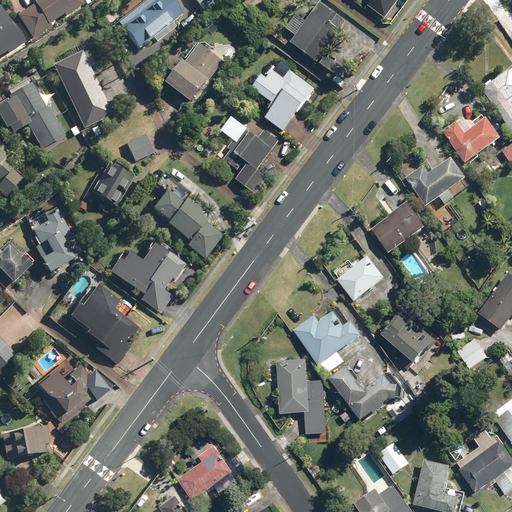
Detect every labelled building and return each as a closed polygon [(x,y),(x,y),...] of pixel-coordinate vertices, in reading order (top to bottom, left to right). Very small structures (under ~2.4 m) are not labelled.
[(28,0),(31,4),(17,14),(36,40),(88,2),(86,0),(28,0)] [(148,0),(121,22),(142,49),(186,14),(175,0),(148,0)] [(198,0),(206,10),(219,0),(198,0)] [(363,6),(383,19),(396,0),(362,0),(366,2),(363,6)] [(293,43),(319,62),(351,21),(325,1),(293,43)] [(0,6),(0,57),(10,51),(11,53),(15,51),(25,44),(29,42),(25,32),(3,4),(0,6)] [(226,63),(203,44),(170,85),(193,103),(226,63)] [(55,64),(85,127),(115,113),(85,50),(55,64)] [(278,103),(266,118),(287,132),(299,118),(312,101),(319,92),(321,91),(321,90),(281,59),(258,88),(278,103)] [(511,67),(479,90),(490,106),(489,106),(502,125),(501,125),(511,141),(511,67)] [(0,116),(11,135),(27,126),(43,152),(66,138),(33,82),(10,96),(12,99),(0,105),(0,116)] [(487,116),(469,129),(460,117),(441,131),(456,152),(456,151),(467,165),(503,137),(487,116)] [(236,143),(229,153),(220,166),(235,177),(238,180),(256,193),(268,179),(259,171),(279,143),(265,133),(259,141),(250,136),(243,148),(236,143)] [(127,144),(136,161),(155,151),(146,134),(127,144)] [(20,162),(0,141),(0,194),(3,197),(22,180),(13,171),(20,162)] [(414,181),(429,205),(467,182),(451,158),(414,181)] [(111,163),(93,193),(118,208),(136,178),(111,163)] [(226,234),(208,220),(211,217),(188,199),(185,203),(170,191),(155,211),(170,223),(168,224),(190,242),(192,240),(211,254),(226,234)] [(373,226),(391,253),(426,230),(408,203),(373,226)] [(87,256),(61,214),(30,233),(56,275),(87,256)] [(0,248),(0,279),(8,288),(31,267),(8,241),(0,248)] [(153,246),(141,263),(128,254),(112,276),(145,299),(143,302),(160,314),(172,298),(163,292),(181,267),(153,246)] [(337,279),(354,300),(383,278),(366,257),(337,279)] [(511,274),(480,309),(499,326),(511,312),(511,274)] [(142,332),(141,332),(141,331),(124,319),(86,291),(63,321),(99,348),(95,352),(116,367),(125,354),(142,332)] [(347,324),(336,310),(322,320),(317,313),(295,330),(321,365),(322,364),(328,373),(345,361),(338,352),(365,333),(354,319),(347,324)] [(414,320),(403,311),(384,333),(405,351),(397,360),(409,369),(417,359),(422,362),(440,341),(415,320),(414,320)] [(0,337),(0,369),(16,354),(0,337)] [(457,352),(468,370),(489,356),(477,339),(457,352)] [(499,356),(511,374),(511,351),(509,348),(499,356)] [(278,360),(282,413),(312,411),(309,358),(278,360)] [(362,380),(350,364),(332,378),(364,419),(376,410),(377,412),(388,404),(386,402),(393,397),(399,398),(401,383),(395,382),(387,372),(368,388),(365,383),(366,383),(363,379),(362,380)] [(101,390),(81,365),(64,378),(57,370),(39,384),(48,395),(42,400),(61,424),(101,390)] [(263,374),(266,376),(269,375),(271,373),(270,369),(267,367),(264,368),(262,371),(263,374)] [(461,381),(467,389),(474,385),(468,376),(461,381)] [(511,409),(499,418),(511,435),(511,409)] [(2,436),(6,459),(46,451),(45,443),(50,442),(47,425),(8,432),(1,433),(2,436)] [(56,429),(63,434),(66,431),(59,425),(56,429)] [(457,464),(478,492),(496,480),(506,494),(511,489),(511,450),(504,440),(501,441),(498,435),(494,438),(489,430),(476,439),(481,447),(457,464)] [(380,454),(395,474),(411,463),(396,442),(380,454)] [(194,501),(236,471),(217,445),(200,456),(204,462),(179,479),(194,501)] [(416,504),(448,511),(459,511),(463,497),(446,492),(453,465),(427,459),(416,504)] [(356,504),(362,511),(414,511),(407,501),(393,510),(378,488),(356,504)] [(190,511),(178,495),(162,506),(165,511),(190,511)]
